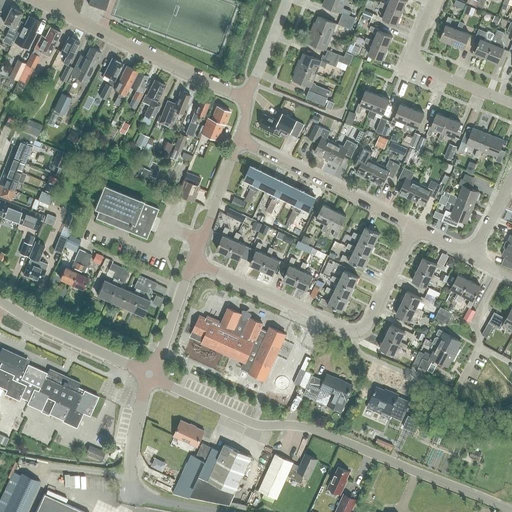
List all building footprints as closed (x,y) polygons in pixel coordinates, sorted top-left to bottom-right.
[(89,0),(88,5),(105,10),(108,0),(89,0)] [(342,8),(345,0),(324,0),(323,5),(342,13),(340,18),(353,24),(355,18),(349,15),(351,11),(342,8)] [(401,12),(406,0),(389,0),(388,5),(387,6),(401,12)] [(465,3),(457,0),(454,0),(453,4),(462,8),(465,3)] [(475,0),(466,0),(466,3),(482,9),(485,0),(477,0),(477,1),(475,0)] [(387,6),(388,5),(380,2),(378,6),(386,9),(382,18),(397,24),(401,12),(387,6)] [(467,5),(464,13),(472,16),(475,9),(467,5)] [(18,20),(22,12),(11,7),(3,23),(10,26),(5,37),(13,41),(23,22),(18,20)] [(373,13),(363,9),(361,16),(370,20),(373,13)] [(35,32),(40,22),(29,16),(24,26),(22,25),(14,41),(28,48),(36,32),(35,32)] [(331,36),(336,23),(318,16),(315,23),(314,22),(311,29),(331,36)] [(457,29),(456,29),(449,25),(452,18),(448,16),(444,24),(445,25),(439,39),(451,43),(457,29)] [(351,29),(353,24),(340,18),(338,24),(351,29)] [(463,48),(469,34),(460,30),(463,23),(459,21),(456,29),(457,29),(451,43),(463,48)] [(392,36),(378,30),(378,29),(370,26),(368,30),(376,33),(373,41),(373,42),(387,48),(392,36)] [(49,56),(61,32),(50,27),(45,37),(41,35),(26,65),(34,69),(42,53),(49,56)] [(326,49),(331,36),(311,29),(309,35),(310,36),(308,42),(326,49)] [(488,31),(486,32),(478,29),(473,42),(478,44),(474,53),(486,57),(492,43),(491,42),(494,35),(493,33),(488,31)] [(504,45),(503,45),(501,38),(503,32),(496,29),(494,35),(491,42),(492,43),(486,57),(498,62),(504,48),(503,47),(504,45)] [(71,58),(79,42),(69,36),(60,52),(66,55),(63,63),(66,64),(59,79),(65,82),(72,68),(67,65),(71,58)] [(373,42),(373,41),(365,38),(364,42),(371,45),(368,54),(382,60),(387,48),(373,42)] [(87,82),(101,53),(90,47),(85,57),(80,55),(71,74),(87,82)] [(325,55),(338,61),(349,66),(354,55),(346,52),(344,56),(327,50),(325,55)] [(320,60),(311,56),(303,53),(300,60),(299,59),(296,66),(316,73),(319,65),(325,68),(327,63),(336,67),(338,61),(325,55),(323,55),(320,60)] [(114,80),(123,64),(112,58),(104,74),(110,78),(107,84),(106,83),(99,96),(105,100),(115,80),(114,80)] [(25,63),(17,59),(8,77),(17,81),(25,63)] [(120,106),(138,71),(126,65),(114,90),(119,93),(114,103),(120,106)] [(312,82),(316,73),(296,66),(294,72),(295,73),(293,79),(310,86),(309,90),(306,97),(324,105),(330,90),(315,84),(316,83),(312,82)] [(143,86),(148,77),(138,72),(131,87),(137,90),(129,105),(135,108),(146,87),(143,86)] [(157,103),(165,85),(154,80),(147,95),(145,94),(142,101),(150,105),(145,115),(153,119),(160,105),(157,103)] [(371,109),(377,94),(365,90),(360,104),(358,103),(355,111),(359,113),(363,105),(370,108),(371,109)] [(182,114),(190,95),(180,91),(175,104),(167,101),(162,115),(159,122),(171,127),(177,112),(182,114)] [(71,98),(61,93),(53,109),(63,114),(71,98)] [(383,114),(389,99),(377,94),(371,109),(370,108),(367,116),(371,118),(374,110),(383,114)] [(203,116),(209,103),(199,99),(185,134),(192,137),(197,124),(195,123),(198,114),(203,116)] [(328,100),(326,107),(331,109),(334,102),(328,100)] [(406,123),(412,108),(400,103),(394,117),(393,117),(390,125),(394,127),(397,119),(404,122),(406,123)] [(204,125),(201,134),(213,138),(218,141),(224,124),(230,111),(217,106),(211,119),(207,118),(204,125)] [(418,127),(424,113),(412,108),(406,123),(404,122),(401,130),(406,131),(409,124),(418,127)] [(356,113),(349,111),(345,121),(352,124),(356,113)] [(297,137),(304,124),(297,121),(297,120),(282,113),(278,121),(265,115),(259,125),(279,136),(283,128),(291,132),(290,134),(297,137)] [(442,132),(448,117),(436,113),(431,126),(429,126),(426,134),(430,136),(433,128),(441,131),(442,132)] [(320,117),(313,114),(310,120),(317,123),(320,117)] [(386,119),(380,117),(374,130),(381,132),(386,119)] [(454,137),(460,122),(448,117),(442,132),(441,131),(438,139),(442,140),(445,133),(454,137)] [(129,125),(123,122),(118,131),(124,135),(129,125)] [(37,137),(42,125),(37,123),(32,135),(37,137)] [(335,142),(326,138),(330,131),(315,124),(309,138),(319,143),(314,152),(327,158),(335,142)] [(390,128),(385,126),(381,134),(386,136),(390,128)] [(481,150),(488,133),(473,127),(469,136),(464,134),(457,151),(463,153),(466,144),(479,149),(478,151),(476,150),(474,156),(478,158),(482,150),(481,150)] [(80,135),(70,130),(66,138),(76,143),(80,135)] [(420,135),(414,132),(408,145),(415,148),(420,135)] [(149,137),(139,133),(134,144),(143,148),(149,137)] [(500,162),(505,151),(499,149),(503,139),(488,133),(481,150),(482,150),(496,156),(495,160),(500,162)] [(186,136),(179,134),(173,149),(179,152),(186,136)] [(38,151),(41,143),(30,139),(28,143),(12,136),(9,143),(13,144),(9,157),(25,163),(31,148),(38,151)] [(426,139),(420,136),(415,148),(421,151),(426,139)] [(387,140),(379,137),(375,145),(383,149),(387,140)] [(351,157),(357,144),(347,139),(343,146),(335,142),(327,158),(340,165),(345,154),(351,157)] [(173,144),(166,141),(161,152),(168,156),(173,144)] [(456,146),(449,143),(443,157),(451,160),(456,146)] [(396,152),(405,156),(407,149),(399,145),(396,152)] [(369,179),(377,163),(368,159),(372,152),(362,146),(353,165),(359,168),(356,173),(369,179)] [(84,148),(81,155),(92,160),(94,155),(95,152),(84,148)] [(21,172),(25,163),(9,157),(5,166),(21,172)] [(393,177),(399,165),(389,160),(385,167),(377,163),(369,179),(382,185),(387,174),(393,177)] [(23,183),(26,174),(21,172),(5,166),(2,175),(18,181),(23,183)] [(251,166),(244,179),(250,182),(248,187),(250,188),(247,194),(252,197),(255,190),(253,189),(262,171),(251,166)] [(411,199),(419,183),(411,179),(414,172),(404,167),(398,179),(404,182),(398,193),(411,199)] [(151,171),(143,168),(139,177),(147,181),(151,171)] [(262,171),(253,189),(255,190),(257,191),(259,187),(266,190),(272,176),(262,171)] [(449,177),(444,174),(440,182),(446,184),(449,177)] [(0,184),(14,190),(18,181),(2,175),(0,179),(0,184)] [(57,178),(49,175),(46,181),(55,185),(57,178)] [(194,175),(191,183),(197,186),(201,177),(194,175)] [(272,176),(266,190),(271,192),(269,197),(271,198),(274,200),(277,195),(283,182),(272,176)] [(448,197),(473,207),(479,192),(472,189),(474,183),(461,178),(458,184),(463,186),(458,198),(456,197),(456,195),(450,193),(448,197)] [(435,198),(441,185),(431,180),(427,187),(419,183),(411,199),(424,205),(429,195),(435,198)] [(182,181),(177,195),(192,201),(197,187),(182,181)] [(271,198),(268,204),(274,207),(277,201),(278,201),(280,197),(287,200),(294,187),(283,182),(277,195),(274,200),(271,198)] [(0,195),(11,200),(14,190),(0,184),(0,195)] [(54,187),(46,184),(44,190),(51,193),(54,187)] [(146,239),(158,209),(143,203),(144,201),(104,185),(94,209),(98,211),(95,218),(146,239)] [(294,187),(287,200),(293,203),(290,208),(292,209),(289,215),(295,218),(297,212),(295,211),(298,205),(304,192),(294,187)] [(298,205),(295,211),(297,212),(299,213),(302,207),(309,211),(315,197),(304,192),(298,205)] [(247,194),(244,200),(247,202),(249,203),(252,197),(247,194)] [(442,194),(439,203),(445,205),(447,201),(448,197),(443,195),(442,194)] [(246,202),(234,196),(231,203),(242,209),(246,202)] [(467,222),(473,207),(448,197),(447,201),(453,204),(453,202),(455,203),(451,212),(446,210),(441,220),(455,225),(458,218),(467,222)] [(0,215),(2,217),(8,202),(0,199),(0,215)] [(19,223),(25,209),(8,202),(2,217),(19,223)] [(268,204),(265,211),(268,212),(271,213),(274,207),(268,204)] [(327,224),(334,210),(323,204),(316,218),(325,223),(321,230),(325,232),(329,225),(327,224)] [(241,214),(229,208),(225,214),(238,221),(241,214)] [(42,221),(44,216),(25,209),(19,223),(36,230),(40,220),(42,221)] [(77,214),(69,210),(62,226),(71,229),(77,214)] [(339,229),(346,215),(334,210),(327,224),(329,225),(336,228),(332,235),(336,238),(340,230),(339,229)] [(49,211),(46,219),(54,222),(58,214),(49,211)] [(276,217),(268,213),(264,222),(272,226),(276,217)] [(289,215),(287,221),(288,222),(290,222),(292,224),(295,218),(289,215)] [(261,224),(254,221),(251,228),(258,231),(261,224)] [(269,227),(262,224),(259,232),(265,234),(269,227)] [(374,245),(379,233),(365,226),(361,235),(353,232),(351,236),(359,239),(360,238),(374,245)] [(234,240),(233,239),(226,236),(229,229),(225,227),(221,235),(223,236),(216,249),(228,255),(234,240)] [(240,260),(246,245),(237,241),(240,234),(236,232),(233,239),(234,240),(228,255),(240,260)] [(276,237),(283,240),(285,234),(279,232),(276,237)] [(67,238),(59,235),(53,250),(60,253),(67,238)] [(80,240),(69,235),(66,242),(77,247),(80,240)] [(311,238),(304,235),(301,242),(308,245),(311,238)] [(368,256),(374,245),(360,238),(359,239),(355,246),(348,243),(346,247),(353,251),(354,249),(368,256)] [(19,254),(27,257),(31,245),(23,242),(19,254)] [(45,270),(48,264),(38,260),(45,246),(35,242),(29,257),(30,258),(23,274),(41,282),(46,270),(45,270)] [(268,255),(266,254),(259,251),(262,244),(258,242),(255,250),(256,250),(250,264),(261,270),(268,255)] [(511,246),(505,244),(503,247),(505,248),(502,255),(511,258),(511,265),(511,268),(511,246)] [(312,247),(307,245),(304,251),(309,253),(312,247)] [(273,275),(279,260),(270,256),(274,249),(269,247),(266,254),(268,255),(261,270),(273,275)] [(71,283),(85,252),(79,249),(74,261),(75,262),(73,267),(71,270),(65,267),(60,278),(71,283)] [(363,267),(368,256),(354,249),(353,251),(350,258),(343,254),(341,258),(348,262),(349,261),(363,267)] [(444,251),(440,261),(445,263),(449,253),(444,251)] [(86,267),(92,255),(85,252),(71,283),(83,288),(88,277),(79,273),(80,271),(82,272),(85,266),(86,267)] [(102,256),(95,253),(92,261),(99,264),(102,256)] [(301,270),(299,269),(292,266),(296,259),(291,257),(288,265),(289,265),(283,279),(295,284),(301,270)] [(443,270),(445,266),(437,262),(437,263),(423,257),(417,268),(432,275),(433,273),(436,267),(443,270)] [(306,290),(313,275),(304,271),(307,264),(303,262),(299,269),(301,270),(295,284),(306,290)] [(121,273),(123,268),(112,263),(109,269),(114,272),(111,277),(113,278),(111,283),(104,280),(97,295),(109,300),(118,280),(121,273)] [(331,269),(326,267),(323,273),(328,275),(331,269)] [(120,305),(126,290),(119,287),(122,282),(124,283),(129,271),(123,268),(121,273),(118,280),(109,300),(120,305)] [(426,287),(431,278),(438,281),(440,277),(433,273),(432,275),(417,268),(412,280),(426,287)] [(353,288),(358,277),(344,270),(340,279),(332,275),(330,280),(338,283),(338,281),(353,288)] [(442,274),(439,280),(446,283),(448,277),(442,274)] [(462,294),(469,280),(458,274),(450,288),(459,292),(455,299),(458,301),(460,302),(463,294),(462,294)] [(143,283),(146,278),(139,275),(134,287),(136,288),(133,293),(126,290),(120,305),(131,310),(140,290),(143,283)] [(154,290),(157,283),(146,278),(143,283),(140,290),(131,310),(143,315),(149,300),(142,297),(144,292),(147,293),(149,287),(154,290)] [(473,299),(480,286),(469,280),(462,294),(463,294),(470,298),(466,305),(470,307),(475,300),(473,299)] [(347,300),(353,288),(338,281),(338,283),(334,290),(327,287),(325,291),(332,294),(333,293),(347,300)] [(318,288),(314,286),(309,296),(314,298),(318,288)] [(429,288),(427,293),(438,298),(440,293),(429,288)] [(433,296),(427,293),(425,298),(421,296),(420,297),(407,291),(401,302),(416,309),(416,307),(420,300),(427,304),(428,302),(430,303),(433,296)] [(342,311),(347,300),(333,293),(332,294),(329,301),(321,298),(319,302),(327,306),(328,304),(342,311)] [(424,311),(416,307),(416,309),(401,302),(396,314),(410,321),(414,312),(422,315),(424,311)] [(511,329),(511,306),(503,324),(511,329)] [(450,318),(453,313),(440,307),(438,312),(450,318)] [(247,317),(243,315),(228,308),(222,322),(208,316),(206,319),(200,316),(191,336),(202,342),(244,361),(241,368),(250,372),(249,372),(265,380),(285,334),(270,327),(267,332),(260,329),(262,324),(247,317)] [(474,313),(468,309),(463,319),(469,322),(474,313)] [(487,337),(494,325),(488,322),(482,334),(487,337)] [(411,338),(413,334),(405,330),(404,331),(391,325),(385,336),(399,343),(400,341),(404,334),(411,338)] [(461,341),(444,332),(444,331),(439,329),(436,334),(441,336),(440,338),(437,336),(434,337),(431,342),(436,345),(437,344),(454,353),(461,341)] [(415,338),(421,340),(424,334),(418,331),(415,338)] [(398,345),(406,349),(408,345),(400,341),(399,343),(385,336),(380,348),(394,355),(398,345)] [(448,366),(454,353),(437,344),(436,345),(432,354),(425,351),(424,353),(420,351),(413,363),(427,370),(433,358),(448,366)] [(98,397),(78,387),(80,383),(69,378),(67,382),(24,363),(26,359),(2,347),(0,350),(0,361),(1,362),(0,365),(0,386),(7,390),(5,394),(19,400),(20,397),(28,401),(27,404),(41,410),(42,409),(50,412),(49,413),(63,420),(62,421),(76,427),(83,413),(90,416),(98,397)] [(305,371),(299,368),(292,383),(298,386),(305,371)] [(324,381),(312,375),(313,373),(306,370),(299,386),(306,389),(304,394),(341,411),(352,385),(327,374),(324,381)] [(397,396),(398,394),(390,391),(389,392),(377,387),(370,402),(390,411),(389,415),(401,420),(410,401),(397,396)] [(415,419),(408,415),(403,427),(410,430),(415,419)] [(197,447),(204,431),(181,420),(174,436),(197,447)] [(0,434),(0,443),(5,446),(8,438),(0,434)] [(391,451),(393,445),(377,438),(375,444),(391,451)] [(202,443),(196,456),(206,461),(212,447),(202,443)] [(104,452),(89,444),(84,454),(100,461),(104,452)] [(224,444),(221,452),(209,481),(235,493),(252,457),(224,444)] [(206,461),(199,476),(209,481),(221,452),(212,447),(206,461)] [(113,448),(109,456),(114,458),(118,450),(113,448)] [(188,461),(173,493),(190,497),(199,476),(206,461),(196,456),(191,454),(190,456),(188,461)] [(310,477),(317,460),(305,454),(299,466),(293,463),(293,462),(275,454),(258,490),(277,499),(287,476),(300,482),(304,474),(310,477)] [(346,479),(349,472),(338,467),(335,474),(334,474),(328,488),(340,494),(347,480),(346,479)] [(13,471),(0,500),(0,511),(1,511),(25,511),(40,481),(22,473),(21,475),(13,471)] [(199,476),(190,497),(230,505),(235,493),(209,481),(199,476)] [(350,511),(357,499),(343,493),(334,511),(350,511)] [(84,511),(44,494),(35,511),(84,511)]
